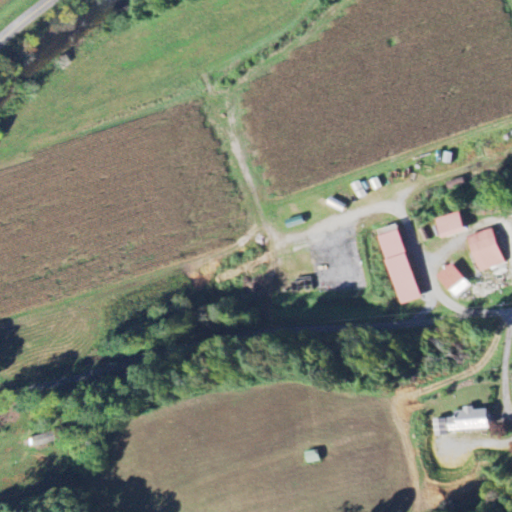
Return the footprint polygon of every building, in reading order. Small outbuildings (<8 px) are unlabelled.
[(466,231),(460,212),(436,219),(442,239),(466,231)] [(421,299),(398,224),(376,231),(400,306),(421,299)] [(468,237),(478,272),(504,264),(494,229),(468,237)] [(453,299),(470,287),(454,264),(437,275),(453,299)] [(487,410),(473,411),(473,406),(463,406),(463,412),(455,412),(455,418),(448,419),(448,431),(488,430),(487,410)] [(440,436),(448,435),(446,419),(437,420),(440,436)]
